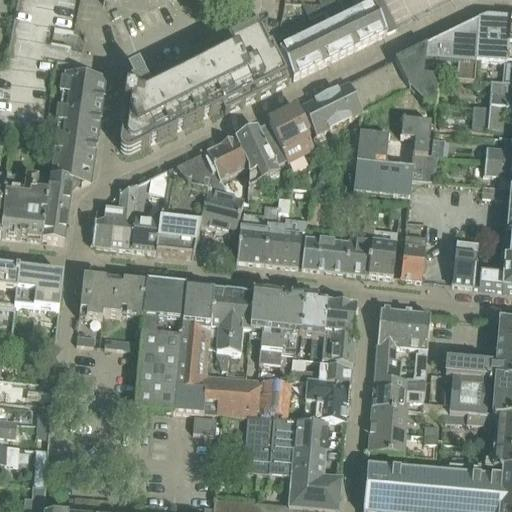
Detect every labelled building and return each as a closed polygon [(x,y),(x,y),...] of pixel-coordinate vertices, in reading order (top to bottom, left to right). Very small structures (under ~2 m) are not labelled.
[(74,36),(80,0),(16,0),(3,69),(0,68),(0,136),(47,141),(56,77),(57,66),(47,63),(49,57),(50,52),(52,39),(53,33),(74,36)] [(330,0),(319,0),(317,1),(320,9),(323,9),(333,4),(330,0)] [(348,0),(340,0),(337,2),(347,22),(344,24),(358,52),(386,38),(372,10),(357,17),(348,0)] [(366,0),(372,10),(386,38),(397,32),(381,0),(366,0)] [(279,57),(293,84),(358,52),(344,24),(334,4),(333,4),(323,9),(320,9),(302,8),(309,22),(325,14),(333,30),(279,57)] [(121,18),(118,12),(111,15),(114,21),(121,18)] [(475,65),(507,67),(511,23),(487,22),(477,25),(475,65)] [(124,121),(119,149),(119,150),(119,151),(120,152),(120,153),(120,154),(121,155),(122,156),(124,158),(126,158),(128,158),(130,158),(222,113),(225,118),(288,86),(274,58),(280,30),(260,26),(259,25),(143,82),(138,71),(128,77),(133,87),(128,89),(127,96),(125,96),(124,109),(122,108),(120,120),(124,121)] [(477,25),(428,49),(424,81),(438,83),(474,86),(475,65),(477,25)] [(436,109),(438,83),(424,81),(428,49),(395,65),(408,96),(424,109),(433,109),(436,109)] [(408,96),(395,65),(385,70),(400,100),(408,96)] [(385,70),(376,74),(390,104),(400,100),(385,70)] [(366,79),(381,109),(390,104),(376,74),(366,79)] [(54,153),(49,184),(41,245),(63,248),(72,187),(80,188),(82,173),(92,174),(105,84),(64,79),(54,153)] [(366,79),(357,84),(371,114),(381,109),(366,79)] [(347,88),(362,118),(371,114),(357,84),(347,88)] [(491,87),(489,114),(511,115),(511,88),(506,88),(491,87)] [(347,88),(301,111),(315,140),(339,129),(362,118),(347,88)] [(287,118),(278,123),(268,128),(282,156),(287,167),(298,162),(307,157),(316,152),(296,114),(287,118)] [(511,115),(489,114),(487,137),(505,139),(507,122),(511,122),(511,115)] [(360,137),(356,167),(413,174),(415,162),(426,163),(430,128),(402,125),(400,142),(360,137)] [(257,133),(236,143),(249,173),(248,194),(258,189),(279,179),(275,171),(257,133)] [(199,231),(200,231),(235,240),(243,204),(232,202),(224,184),(249,173),(236,143),(202,160),(213,182),(210,193),(209,199),(208,199),(199,231)] [(434,143),(433,160),(444,161),(445,144),(434,143)] [(487,153),(486,168),(511,170),(511,145),(504,144),(503,155),(487,153)] [(202,160),(179,171),(187,188),(210,193),(213,182),(202,160)] [(411,186),(412,186),(413,176),(413,174),(356,167),(353,197),(409,202),(411,186)] [(505,194),(511,195),(511,194),(511,170),(486,168),(485,181),(499,182),(498,194),(505,194)] [(179,171),(167,176),(168,178),(159,226),(156,258),(193,262),(200,231),(199,231),(208,199),(209,199),(210,193),(187,188),(179,171)] [(436,175),(413,176),(412,186),(435,188),(436,175)] [(167,176),(141,190),(137,191),(134,223),(136,223),(133,255),(156,258),(159,226),(168,178),(167,176)] [(0,241),(41,245),(49,184),(7,179),(0,241)] [(258,189),(248,194),(247,200),(260,201),(258,189)] [(108,253),(133,255),(136,223),(134,223),(137,191),(119,200),(120,201),(118,217),(112,216),(108,253)] [(504,204),(505,194),(498,194),(483,192),(482,202),(504,204)] [(241,228),(236,267),(264,270),(267,235),(268,228),(276,229),(277,222),(277,217),(289,218),(290,205),(278,203),(277,213),(263,211),(262,220),(244,218),(241,228)] [(309,214),(306,225),(306,227),(315,229),(318,216),(309,214)] [(92,251),(108,253),(112,216),(105,215),(104,225),(94,229),(92,251)] [(267,235),(264,270),(298,273),(302,238),(304,239),(306,227),(306,225),(285,223),(284,230),(276,229),(268,228),(267,235)] [(348,246),(345,278),(348,279),(353,279),(355,279),(360,280),(364,280),(369,281),(374,238),(374,233),(365,232),(364,244),(354,243),(354,247),(348,246)] [(374,238),(369,281),(392,284),(396,247),(397,240),(374,238)] [(301,274),(345,278),(348,246),(305,241),(301,274)] [(405,241),(400,284),(421,287),(426,243),(425,243),(405,241)] [(511,296),(511,243),(507,243),(507,244),(502,249),(501,262),(505,266),(503,284),(479,281),(478,293),(511,296)] [(456,250),(451,290),(473,292),(474,281),(473,281),(477,248),(468,247),(467,252),(456,250)] [(0,312),(14,314),(14,312),(18,275),(0,273),(0,312)] [(14,312),(58,317),(59,317),(59,314),(63,284),(63,280),(18,275),(14,312)] [(101,320),(142,324),(145,289),(87,283),(83,286),(79,322),(100,325),(101,320)] [(175,418),(184,293),(145,289),(142,324),(139,347),(139,356),(134,415),(153,416),(169,417),(175,418)] [(208,352),(213,296),(184,293),(175,418),(203,420),(203,419),(205,394),(206,381),(204,381),(207,352),(208,352)] [(233,298),(213,296),(208,352),(215,352),(214,357),(220,375),(226,375),(225,379),(226,379),(227,371),(226,371),(227,358),(228,358),(233,298)] [(254,301),(233,298),(228,358),(239,359),(242,335),(250,336),(254,301)] [(300,342),(301,342),(305,306),(265,302),(254,301),(250,336),(261,338),(257,369),(279,371),(280,358),(298,360),(300,342)] [(327,308),(305,306),(301,342),(311,343),(308,366),(321,368),(323,339),(327,308)] [(356,312),(327,308),(323,339),(321,368),(321,369),(351,371),(356,312)] [(380,314),(374,384),(400,386),(400,385),(396,385),(398,366),(394,365),(395,353),(408,354),(411,318),(380,314)] [(374,384),(373,394),(405,397),(405,395),(424,397),(424,388),(430,320),(411,318),(408,354),(418,355),(418,359),(415,359),(413,385),(413,386),(404,386),(400,385),(400,386),(374,384)] [(511,328),(499,327),(496,374),(490,374),(491,370),(446,366),(445,381),(452,382),(451,388),(446,388),(444,409),(428,408),(427,418),(449,420),(511,424),(511,328)] [(94,343),(77,341),(76,350),(93,352),(94,343)] [(103,353),(139,356),(139,347),(104,344),(103,353)] [(240,372),(227,371),(226,379),(246,381),(247,376),(240,375),(240,372)] [(306,386),(350,391),(351,374),(319,372),(319,379),(291,377),(291,385),(306,386)] [(40,379),(39,387),(53,388),(53,383),(54,380),(40,379)] [(246,422),(245,423),(259,424),(263,388),(255,387),(244,384),(206,381),(205,394),(203,419),(221,420),(246,422)] [(328,426),(346,427),(350,391),(306,386),(304,416),(303,423),(314,424),(328,426)] [(52,397),(53,388),(39,387),(39,396),(52,397)] [(263,388),(259,424),(287,427),(290,390),(289,390),(263,388)] [(373,394),(371,414),(404,416),(404,407),(423,408),(424,397),(405,395),(405,397),(373,394)] [(49,437),(51,411),(38,410),(36,436),(49,437)] [(370,435),(406,438),(407,417),(404,416),(371,414),(370,435)] [(494,453),(511,453),(511,424),(449,420),(449,426),(496,430),(494,453)] [(0,423),(0,431),(18,434),(18,425),(0,423)] [(216,425),(194,423),(193,439),(214,441),(215,441),(216,425)] [(339,511),(341,484),(323,482),(327,430),(297,428),(287,427),(259,424),(245,423),(241,478),(289,482),(287,510),(214,505),(212,511),(339,511)] [(0,431),(0,441),(17,443),(18,434),(0,431)] [(425,431),(424,440),(437,441),(438,432),(425,431)] [(404,460),(406,438),(370,435),(368,457),(404,460)] [(49,437),(36,436),(36,445),(49,446),(49,437)] [(437,449),(437,441),(424,440),(424,448),(437,449)] [(0,448),(0,470),(18,471),(18,468),(20,452),(0,448)] [(467,473),(511,476),(511,453),(494,453),(493,466),(468,464),(467,472),(467,473)] [(47,468),(48,457),(36,456),(35,475),(47,476),(47,468)] [(511,511),(511,476),(467,473),(467,472),(428,469),(428,477),(425,477),(425,476),(423,476),(423,477),(366,472),(363,511),(511,511)] [(46,483),(47,476),(35,475),(34,492),(45,493),(46,483)] [(111,511),(112,506),(93,504),(75,503),(73,511),(111,511)]
